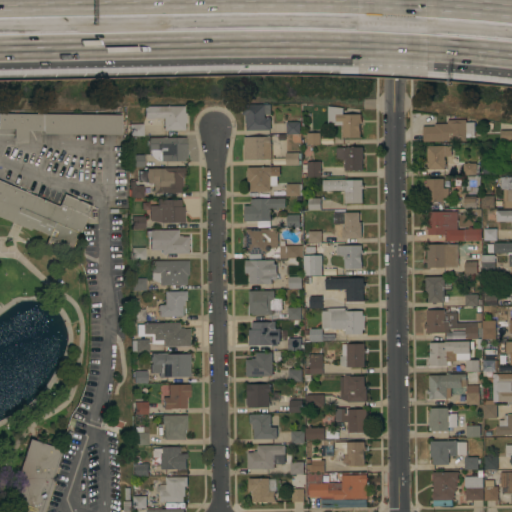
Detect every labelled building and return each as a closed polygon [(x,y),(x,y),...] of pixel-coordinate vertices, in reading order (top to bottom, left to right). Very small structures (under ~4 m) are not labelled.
[(269,104),(269,114),(263,114),(263,118),(269,118),(269,130),(245,130),(245,120),(244,120),(243,114),(241,114),(241,105),(269,104)] [(359,114),(359,119),(360,119),(360,123),(358,123),(359,137),(341,137),(341,124),(326,124),(326,105),(341,107),(341,114),(359,114)] [(183,113),(184,113),(185,123),(183,123),(183,130),(162,131),(162,118),(151,118),(152,119),(146,119),(146,118),(143,118),(143,107),(183,106),(183,113)] [(0,114),(120,115),(120,135),(37,134),(37,130),(22,130),(22,138),(9,138),(9,129),(0,129),(0,114)] [(421,141),(421,126),(433,126),(433,123),(446,123),(446,120),(464,119),(464,122),(473,122),(473,137),(464,137),(464,141),(421,141)] [(298,122),(298,134),(285,134),(284,122),(298,122)] [(142,136),(129,136),(128,131),(125,131),(125,125),(128,125),(128,124),(142,124),(142,136)] [(511,130),(511,140),(498,140),(498,130),(511,130)] [(305,133),(318,133),(318,137),(319,137),(319,139),(318,140),(318,144),(305,144),(305,133)] [(242,137),(264,137),(264,136),(269,136),(269,143),(270,143),(270,159),(242,160),(242,137)] [(147,138),(160,138),(160,137),(163,137),(163,138),(184,137),(184,149),(185,149),(185,160),(164,161),(159,161),(159,160),(157,160),(154,160),(152,159),(151,157),(150,156),(149,154),(147,150),(147,138)] [(443,145),(443,146),(450,146),(450,156),(443,156),(443,160),(444,160),(444,164),(443,164),(443,169),(426,169),(426,164),(424,164),(424,160),(425,160),(425,146),(443,145)] [(361,147),(362,160),(361,160),(361,170),(343,170),(343,160),(340,160),(340,158),(335,158),(335,147),(361,147)] [(297,152),(297,153),(299,153),(299,158),(297,158),(297,159),(299,159),(300,164),(297,164),(297,165),(284,165),(284,153),(297,152)] [(319,161),(319,177),(306,177),(306,172),(301,172),(301,164),(305,164),(305,162),(319,161)] [(462,175),(461,163),(466,163),(466,162),(468,162),(468,163),(475,163),(477,163),(477,171),(475,172),(475,175),(462,175)] [(481,174),(481,163),(493,163),(493,174),(481,174)] [(278,166),(278,176),(277,176),(277,177),(276,177),(276,185),(269,185),(269,191),(248,191),(248,182),(246,182),(246,167),(278,166)] [(161,169),(161,168),(183,167),(183,177),(180,177),(181,188),(179,188),(179,193),(152,193),(152,183),(145,184),(145,179),(144,172),(145,172),(145,169),(161,169)] [(462,208),(462,196),(464,196),(464,186),(466,186),(466,176),(478,176),(479,186),(477,186),(477,195),(478,195),(478,207),(462,208)] [(511,177),(511,207),(502,208),(502,189),(499,189),(498,177),(511,177)] [(442,178),(442,188),(447,188),(447,199),(442,199),(442,202),(423,202),(423,183),(425,183),(425,179),(442,178)] [(343,179),(343,180),(360,180),(360,185),(362,185),(362,189),(360,189),(361,203),(343,203),(343,190),(321,191),(321,180),(343,179)] [(0,180),(58,205),(64,193),(91,206),(69,249),(45,238),(47,234),(30,227),(29,230),(0,216),(0,180)] [(142,186),(142,198),(128,198),(128,188),(127,188),(127,181),(128,181),(128,180),(132,180),(132,181),(133,181),(133,186),(142,186)] [(284,183),(298,183),(298,184),(300,184),(300,194),(298,194),(298,196),(284,196),(284,183)] [(493,207),(479,208),(479,196),(492,195),(493,207)] [(243,221),(243,205),(249,205),(249,199),(253,199),(253,198),(284,198),(284,208),(268,208),(269,221),(243,221)] [(319,198),(319,210),(307,210),(307,198),(319,198)] [(148,206),(156,205),(156,199),(159,199),(159,200),(179,200),(179,207),(182,207),(183,222),(158,223),(158,222),(148,221),(148,206)] [(511,210),(511,221),(495,221),(494,210),(511,210)] [(463,240),(444,240),(444,234),(426,235),(426,230),(425,230),(425,226),(427,226),(426,218),(426,211),(456,211),(456,230),(463,230),(463,240)] [(358,222),(360,222),(360,238),(341,238),(341,228),(343,228),(343,224),(331,224),(331,213),(343,213),(343,212),(358,212),(358,222)] [(298,214),(298,227),(285,227),(285,214),(298,214)] [(143,216),(143,229),(132,229),(132,228),(130,228),(130,216),(143,216)] [(267,229),(267,227),(277,227),(277,232),(276,233),(276,235),(276,240),(276,248),(267,248),(267,252),(265,252),(265,253),(245,253),(245,246),(243,246),(243,236),(245,236),(244,229),(267,229)] [(463,240),(463,230),(462,228),(466,228),(466,227),(470,227),(470,228),(480,228),(480,240),(463,240)] [(495,228),(495,240),(482,240),(482,229),(495,228)] [(176,230),(176,235),(180,235),(180,236),(186,236),(187,253),(160,254),(160,250),(148,250),(148,237),(144,237),(144,231),(148,231),(148,230),(176,230)] [(320,231),(320,243),(307,243),(307,231),(320,231)] [(511,242),(511,266),(507,266),(507,255),(506,255),(506,253),(492,253),(492,252),(486,252),(486,244),(492,244),(492,243),(511,242)] [(456,244),(457,267),(425,267),(425,263),(424,263),(424,258),(425,258),(425,244),(456,244)] [(301,245),(301,257),(285,258),(285,259),(278,259),(278,246),(301,245)] [(360,245),(360,250),(362,250),(362,254),(360,254),(360,268),(343,269),(343,259),(341,259),(341,257),(342,257),(342,255),(330,255),(330,247),(335,247),(335,245),(360,245)] [(303,254),(303,246),(314,246),(314,254),(303,254)] [(143,247),(143,260),(130,260),(130,247),(143,247)] [(479,254),(479,255),(493,255),(493,273),(463,273),(463,254),(479,254)] [(320,275),(302,275),(302,255),(320,255),(320,275)] [(272,260),(272,264),(275,264),(275,275),(276,275),(276,277),(275,277),(275,279),(270,279),(270,284),(248,284),(248,273),(244,273),(244,260),(272,260)] [(187,261),(187,275),(184,275),(185,285),(157,286),(157,283),(149,280),(149,273),(150,273),(149,261),(187,261)] [(300,276),(300,288),(287,289),(287,276),(300,276)] [(443,276),(443,286),(441,286),(441,302),(435,302),(435,304),(431,304),(431,302),(427,302),(426,293),(425,293),(425,290),(424,290),(424,277),(443,276)] [(130,291),(130,278),(144,278),(144,280),(145,280),(145,289),(144,289),(144,291),(130,291)] [(345,278),(362,278),(362,283),(363,283),(363,287),(362,287),(362,301),(344,301),(344,289),(324,289),(324,278),(345,278)] [(496,305),(483,306),(483,287),(496,286),(496,305)] [(273,290),(273,298),(280,298),(280,309),(273,310),(279,310),(279,314),(270,314),(270,315),(250,315),(250,313),(247,313),(247,291),(273,290)] [(157,316),(157,310),(156,310),(156,306),(157,306),(157,304),(163,304),(163,291),(184,291),(185,300),(182,300),(182,305),(181,305),(181,316),(157,316)] [(476,299),(480,299),(480,305),(476,305),(476,306),(463,306),(463,294),(476,294),(476,299)] [(320,296),(320,308),(304,308),(304,307),(302,307),(302,296),(320,296)] [(299,307),(299,319),(286,320),(286,307),(299,307)] [(443,309),(443,313),(444,313),(444,307),(448,307),(448,312),(455,312),(455,323),(480,322),(480,328),(481,328),(481,320),(494,320),(494,339),(481,339),(481,338),(476,338),(476,339),(464,339),(464,329),(448,329),(448,333),(425,333),(425,329),(423,329),(423,323),(425,323),(425,310),(443,309)] [(343,308),(343,311),(361,311),(361,315),(363,315),(363,328),(361,328),(361,334),(343,334),(343,329),(330,329),(330,328),(320,328),(319,313),(320,313),(320,311),(326,311),(326,308),(343,308)] [(131,321),(131,309),(144,309),(144,310),(146,310),(146,319),(145,319),(145,321),(131,321)] [(247,329),(250,329),(250,322),(268,322),(268,321),(274,321),(274,329),(279,329),(279,342),(277,342),(277,346),(271,346),(271,345),(247,345),(247,329)] [(161,323),(161,322),(180,322),(180,328),(189,328),(189,346),(161,346),(161,342),(150,342),(150,336),(142,336),(142,334),(138,334),(138,323),(161,323)] [(321,329),(321,341),(308,341),(308,329),(321,329)] [(130,340),(134,340),(134,338),(145,338),(145,340),(147,340),(147,341),(148,341),(148,350),(147,350),(147,352),(134,352),(130,352),(130,340)] [(299,338),(299,344),(303,344),(303,348),(300,348),(300,350),(287,351),(286,338),(299,338)] [(469,341),(469,343),(474,342),(475,352),(469,352),(469,353),(468,353),(468,360),(477,360),(477,371),(464,371),(464,360),(455,360),(455,361),(449,361),(449,365),(428,366),(428,361),(427,361),(426,354),(428,354),(428,342),(469,341)] [(363,343),(363,349),(364,349),(364,352),(363,352),(363,367),(345,367),(338,365),(338,356),(341,356),(340,344),(363,343)] [(481,372),(481,360),(481,349),(494,348),(495,371),(481,372)] [(244,376),(244,359),(250,359),(250,358),(254,358),(254,352),(270,352),(270,351),(280,351),(280,363),(271,363),(271,376),(244,376)] [(190,376),(159,377),(159,373),(150,373),(150,364),(151,364),(151,362),(150,362),(150,357),(152,356),(151,353),(167,353),(167,354),(190,353),(190,376)] [(321,354),(321,374),(309,374),(309,373),(304,373),(304,369),(309,369),(309,362),(308,362),(308,354),(321,354)] [(300,369),(300,381),(287,381),(287,369),(300,369)] [(146,370),(146,383),(133,383),(133,371),(146,370)] [(511,373),(511,401),(510,401),(510,404),(506,404),(506,402),(502,402),(502,403),(497,403),(497,402),(496,402),(496,401),(491,401),(491,375),(496,375),(496,374),(511,373)] [(444,375),(444,374),(464,374),(464,379),(466,379),(466,385),(477,385),(478,404),(465,404),(464,386),(460,387),(460,388),(449,388),(449,398),(445,398),(427,399),(427,393),(425,393),(425,389),(427,389),(427,375),(444,375)] [(338,377),(342,377),(342,375),(349,375),(349,376),(363,376),(363,386),(365,386),(365,389),(365,402),(347,402),(339,399),(338,377)] [(265,384),(265,383),(269,383),(269,393),(268,393),(268,407),(248,407),(248,405),(245,405),(245,396),(246,396),(245,384),(265,384)] [(188,384),(188,397),(185,397),(185,408),(169,409),(162,410),(162,397),(167,397),(167,385),(188,384)] [(322,406),(303,407),(303,396),(304,396),(304,395),(322,394),(322,406)] [(300,400),(300,412),(287,412),(287,400),(300,400)] [(146,413),(133,414),(133,401),(146,401),(146,413)] [(481,405),(495,405),(495,418),(482,418),(481,405)] [(334,408),(344,409),(343,413),(346,413),(346,409),(365,409),(365,432),(347,432),(347,422),(333,421),(334,408)] [(447,408),(447,413),(455,413),(455,427),(447,427),(447,431),(429,431),(429,427),(427,427),(427,412),(429,412),(429,408),(447,408)] [(269,414),(269,427),(275,427),(275,439),(252,439),(252,428),(250,428),(250,423),(248,423),(248,414),(269,414)] [(511,434),(494,435),(494,426),(497,426),(497,420),(502,420),(502,415),(505,415),(505,414),(511,414),(511,434)] [(185,415),(186,430),(183,430),(183,439),(163,440),(162,425),(161,425),(160,415),(185,415)] [(478,425),(479,437),(465,437),(464,425),(478,425)] [(133,445),(133,432),(134,432),(134,427),(141,427),(141,426),(146,426),(146,433),(147,433),(147,445),(133,445)] [(304,439),(304,428),(307,428),(307,426),(309,426),(309,427),(323,427),(323,439),(304,439)] [(302,431),(303,443),(289,443),(289,431),(302,431)] [(27,440),(60,451),(50,479),(54,480),(43,511),(9,511),(20,481),(14,478),(27,440)] [(456,440),(456,442),(465,442),(465,454),(456,454),(456,456),(448,456),(448,450),(447,450),(447,464),(431,465),(431,457),(429,457),(429,441),(456,440)] [(363,442),(363,447),(364,447),(364,450),(363,450),(363,465),(346,465),(346,464),(342,464),(342,447),(333,447),(333,442),(363,442)] [(283,445),(283,464),(272,464),(272,469),(245,469),(245,452),(252,452),(252,451),(255,451),(255,445),(283,445)] [(159,469),(159,456),(151,457),(151,448),(158,448),(158,446),(177,446),(177,453),(184,453),(184,468),(159,469)] [(496,456),(496,469),(483,470),(482,456),(496,456)] [(304,472),(304,459),(310,459),(310,457),(319,457),(320,460),(323,460),(323,472),(304,472)] [(476,457),(476,469),(463,469),(463,457),(476,457)] [(302,462),(302,474),(288,474),(288,462),(302,462)] [(146,476),(133,476),(133,464),(146,464),(146,476)] [(456,471),(456,478),(457,478),(457,482),(454,482),(454,491),(451,491),(452,500),(431,500),(431,492),(432,492),(432,481),(431,481),(431,480),(429,479),(429,474),(431,473),(431,472),(456,471)] [(332,499),(332,498),(319,499),(319,497),(305,497),(305,474),(306,474),(305,473),(364,472),(365,474),(366,499),(332,499)] [(511,472),(511,493),(501,493),(500,487),(499,487),(499,472),(511,472)] [(164,484),(164,477),(186,476),(186,486),(183,486),(184,496),(182,496),(182,501),(159,502),(159,491),(155,491),(155,486),(159,484),(164,484)] [(481,487),(482,487),(482,500),(464,500),(464,488),(462,488),(462,477),(463,476),(476,476),(476,477),(481,477),(481,487)] [(267,478),(267,491),(273,491),(273,493),(274,493),(274,495),(273,495),(273,502),(251,502),(250,491),(247,491),(247,478),(267,478)] [(482,486),(483,486),(483,483),(483,480),(492,480),(492,486),(496,486),(497,505),(494,505),(494,500),(483,500),(482,486)] [(302,501),(290,501),(290,496),(285,496),(285,489),(290,489),(290,488),(302,488),(302,501)] [(145,508),(132,508),(132,496),(145,495),(145,508)] [(131,511),(122,511),(122,509),(124,509),(124,501),(131,501),(131,511)]
